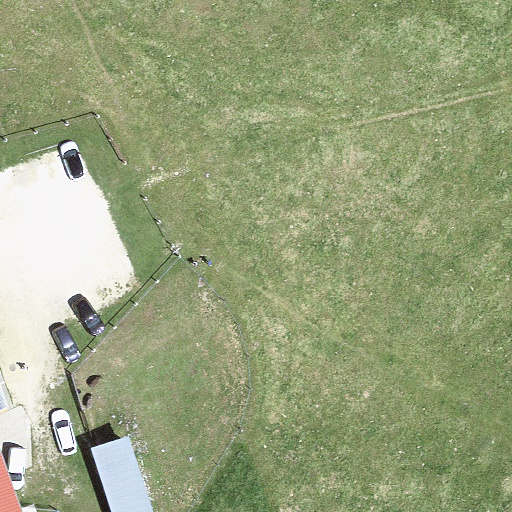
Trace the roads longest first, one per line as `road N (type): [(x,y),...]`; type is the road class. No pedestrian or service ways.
road 1 (track): [(175,169),(511,74)]
road 2 (track): [(143,181),(215,318),(192,511)]
